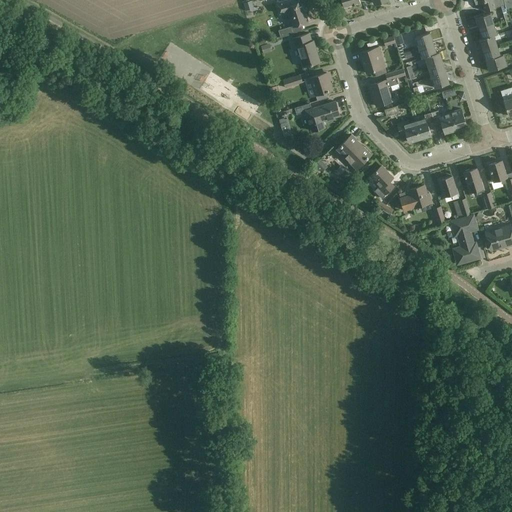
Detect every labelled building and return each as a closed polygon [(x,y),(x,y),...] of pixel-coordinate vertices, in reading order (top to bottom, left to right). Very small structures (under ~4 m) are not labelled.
[(288,10),(293,26),(278,30),(281,37),(304,30),(302,24),(308,22),(302,1),(303,1),(302,0),(284,0),(277,2),(280,13),(288,10)] [(474,0),(476,4),(482,2),(485,11),(505,5),(503,0),(474,0)] [(252,1),(243,3),(245,11),(254,8),(252,1)] [(476,18),(480,28),(494,24),(491,13),(476,18)] [(497,34),(494,24),(480,28),(483,38),(494,35),(497,34)] [(416,37),(419,47),(433,43),(430,32),(416,37)] [(309,33),(293,38),(296,49),(298,48),(304,67),(320,62),(314,40),(312,41),(309,33)] [(497,45),(494,35),(483,38),(479,39),(483,50),(497,45)] [(385,46),(396,43),(394,36),(383,39),(385,46)] [(270,43),(261,45),(263,53),(272,51),(270,43)] [(437,53),(433,43),(419,47),(422,58),(425,57),(437,53)] [(500,55),(497,45),(483,50),(486,59),(500,55)] [(367,73),(374,71),(376,77),(386,74),(387,73),(379,46),(360,52),(367,73)] [(412,50),(404,53),(406,59),(414,56),(412,50)] [(443,62),(440,52),(437,53),(425,57),(428,67),(443,62)] [(507,65),(504,54),(500,55),(486,59),(489,71),(507,65)] [(446,73),(443,62),(428,67),(432,77),(446,73)] [(388,81),(406,75),(403,68),(387,73),(386,74),(388,81)] [(332,90),(327,73),(306,79),(307,84),(312,83),(318,101),(327,98),(325,92),(332,90)] [(450,83),(446,73),(432,77),(435,88),(450,83)] [(302,82),(300,75),(284,80),(286,88),(302,82)] [(385,80),(370,85),(377,106),(392,101),(388,87),(398,84),(397,78),(388,81),(386,81),(385,80)] [(278,86),(269,89),(271,95),(280,92),(278,86)] [(456,95),(454,88),(442,92),(444,98),(456,95)] [(314,108),(316,114),(308,117),(312,131),(325,127),(323,120),(327,119),(327,120),(330,120),(332,119),(335,117),(340,115),(336,101),(314,108)] [(295,108),(295,110),(297,114),(312,110),(310,103),(295,108)] [(399,113),(397,106),(385,110),(387,116),(399,113)] [(467,126),(464,117),(462,109),(451,112),(456,129),(467,126)] [(456,129),(451,112),(440,115),(438,110),(431,112),(435,125),(442,123),(445,133),(456,129)] [(429,127),(435,125),(431,112),(424,114),(425,118),(415,121),(420,138),(431,135),(429,127)] [(291,116),(282,119),(288,136),(297,133),(291,116)] [(401,133),(406,132),(409,142),(420,138),(415,121),(404,125),(403,122),(398,124),(401,133)] [(352,134),(337,149),(357,169),(371,154),(364,146),(362,148),(357,144),(359,142),(352,134)] [(320,160),(314,166),(314,167),(323,172),(327,167),(320,160)] [(511,195),(511,172),(506,174),(502,160),(489,164),(494,181),(501,179),(503,184),(508,182),(511,195)] [(375,191),(382,198),(394,186),(389,181),(394,177),(382,165),(370,176),(380,186),(375,191)] [(464,172),(470,192),(476,190),(477,194),(485,192),(477,168),(464,172)] [(439,180),(444,196),(452,194),(453,199),(459,198),(457,192),(458,192),(452,176),(439,180)] [(409,190),(400,193),(401,198),(400,198),(404,210),(413,207),(413,208),(432,202),(429,193),(427,193),(424,185),(409,189),(409,190)] [(495,206),(491,192),(483,194),(488,208),(495,206)] [(471,214),(466,198),(459,200),(464,216),(471,214)] [(393,210),(387,205),(383,209),(390,214),(393,210)] [(446,221),(441,206),(433,209),(438,224),(446,221)] [(479,212),(476,218),(481,221),(484,215),(479,212)] [(470,231),(478,229),(474,214),(451,220),(455,236),(458,235),(461,246),(453,249),(458,264),(480,257),(476,242),(474,243),(470,231)] [(511,229),(511,224),(504,226),(493,229),(493,230),(486,232),(486,231),(485,232),(490,249),(507,244),(507,246),(511,244),(511,229)]
